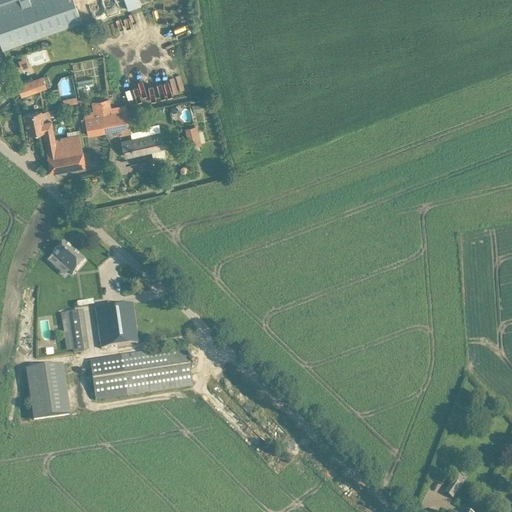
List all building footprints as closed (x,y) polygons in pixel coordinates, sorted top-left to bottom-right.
[(0,0),(0,42),(3,49),(81,22),(73,0),(0,0)] [(123,0),(127,10),(141,5),(139,0),(123,0)] [(42,77),(28,82),(17,86),(21,96),(31,92),(46,86),(42,77)] [(78,96),(64,98),(65,104),(79,102),(78,96)] [(100,115),(111,113),(108,101),(91,104),(93,117),(100,115)] [(134,109),(127,110),(129,126),(137,124),(134,109)] [(100,115),(102,130),(103,131),(129,126),(127,110),(111,113),(100,115)] [(40,111),(25,114),(28,133),(44,130),(44,133),(53,132),(51,121),(42,122),(40,111)] [(87,133),(102,130),(100,115),(93,117),(85,118),(87,133)] [(152,151),(153,156),(154,157),(155,158),(156,158),(157,158),(158,158),(162,157),(163,156),(164,156),(164,155),(165,155),(165,154),(165,153),(164,148),(160,133),(158,124),(146,127),(146,129),(148,136),(132,139),(122,142),(125,157),(152,151)] [(197,125),(186,128),(190,147),(201,144),(197,125)] [(51,172),(60,170),(85,166),(80,135),(54,140),(53,132),(44,133),(48,152),(46,152),(51,172)] [(63,242),(52,255),(62,263),(61,264),(73,275),(86,260),(76,251),(75,252),(63,242)] [(53,306),(104,298),(101,277),(49,286),(53,306)] [(132,304),(122,305),(96,309),(101,349),(138,344),(132,304)] [(84,311),(62,313),(66,352),(88,350),(84,311)] [(187,346),(177,348),(90,361),(95,400),(193,386),(187,346)] [(32,421),(70,415),(62,365),(25,370),(32,421)] [(456,477),(444,494),(452,499),(464,482),(456,477)]
